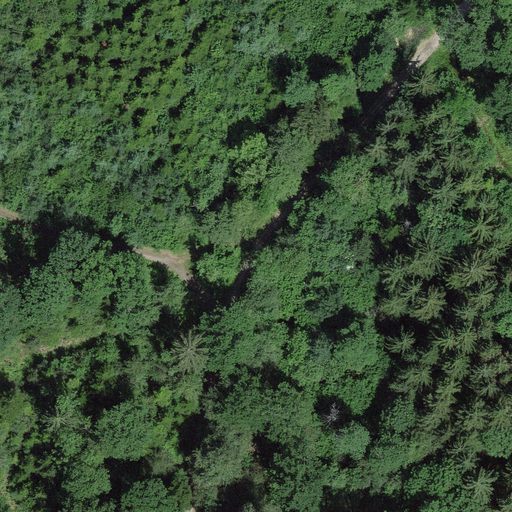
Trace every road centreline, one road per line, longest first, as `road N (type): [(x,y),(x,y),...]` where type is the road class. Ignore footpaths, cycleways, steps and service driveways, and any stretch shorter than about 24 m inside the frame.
road 1 (track): [(474,0),(275,228),(216,353),(190,511)]
road 2 (track): [(275,228),(178,258),(83,243),(0,217)]
